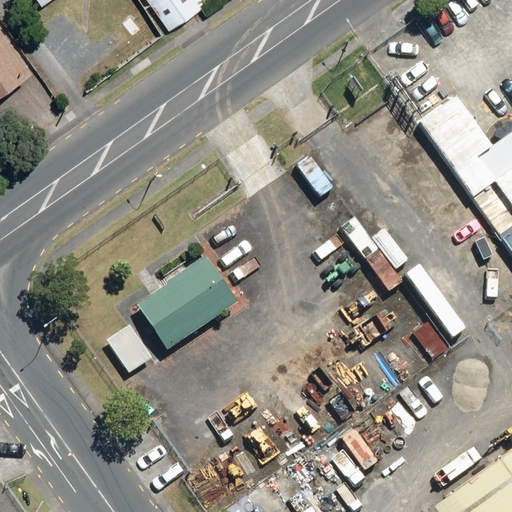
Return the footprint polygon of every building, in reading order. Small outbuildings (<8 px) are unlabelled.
[(144,0),(168,33),(201,10),(194,0),(144,0)] [(122,24),(133,36),(140,29),(129,17),(122,24)] [(0,92),(28,73),(0,34),(0,92)] [(511,133),(489,149),(453,98),(418,124),(511,257),(511,133)] [(303,261),(329,303),(362,281),(335,240),(303,261)] [(135,308),(166,353),(235,306),(203,260),(164,287),(165,288),(135,308)] [(249,335),(261,352),(293,329),(280,311),(249,335)] [(105,343),(127,375),(149,360),(127,328),(105,343)] [(146,404),(154,411),(158,407),(151,400),(146,404)] [(511,511),(511,457),(434,511),(511,511)]
